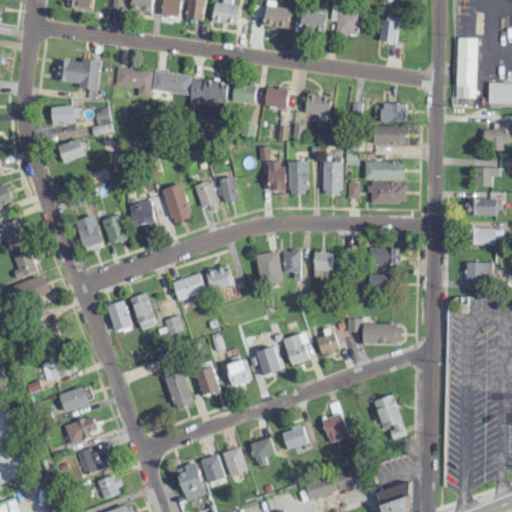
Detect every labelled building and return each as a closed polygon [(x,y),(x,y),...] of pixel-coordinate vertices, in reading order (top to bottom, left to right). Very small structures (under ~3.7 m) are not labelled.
[(90,9),(91,0),(66,0),(66,5),(90,9)] [(120,0),(112,0),(111,8),(119,9),(120,0)] [(151,0),(130,0),(130,9),(151,11),(151,0)] [(179,0),(162,0),(161,14),(178,16),(179,0)] [(203,0),(186,0),(185,17),(202,19),(203,0)] [(221,0),(222,2),(214,1),(211,21),(235,24),(238,4),(231,3),(231,0),(221,0)] [(289,8),(266,4),(263,24),(286,27),(289,8)] [(361,10),(338,7),(335,32),(358,36),(361,10)] [(299,28),(322,32),(325,13),(301,9),(299,28)] [(377,40),(394,43),(399,17),(382,14),(377,40)] [(78,81),(78,87),(96,89),(99,58),(81,57),(81,61),(58,58),(56,79),(78,81)] [(114,84),(137,86),(136,95),(149,96),(151,69),(115,66),(114,84)] [(190,74),(153,70),(151,89),(188,93),(190,74)] [(227,82),(192,75),(187,100),(222,107),(227,82)] [(511,81),(488,81),(488,102),(511,102),(511,81)] [(254,101),(255,84),(233,83),(232,100),(254,101)] [(263,105),(286,107),(287,88),(265,85),(263,105)] [(328,114),(329,94),(305,93),(304,112),(328,114)] [(406,103),(381,102),(380,121),(405,121),(406,103)] [(49,106),(52,124),(74,121),(72,103),(49,106)] [(96,125),(90,126),(92,135),(112,130),(107,106),(93,109),(96,125)] [(483,128),(484,149),(503,149),(503,140),(511,140),(511,121),(493,122),(493,128),(483,128)] [(373,143),(405,143),(405,125),(373,125),(373,143)] [(57,145),(62,162),(86,154),(80,136),(57,145)] [(322,193),(341,194),(342,155),(323,155),(322,193)] [(284,189),(283,160),(266,160),(267,189),(284,189)] [(306,160),(287,160),(287,193),(307,193),(306,160)] [(364,179),(404,179),(404,161),(364,160),(364,179)] [(499,166),(474,167),(474,185),(491,185),(491,175),(499,175),(499,166)] [(237,200),(233,176),(218,178),(222,202),(237,200)] [(202,209),(219,203),(210,179),(193,186),(202,209)] [(358,181),(346,182),(347,198),(358,197),(358,181)] [(369,202),(404,202),(404,181),(369,181),(369,202)] [(191,215),(180,182),(161,188),(172,222),(191,215)] [(0,204),(10,202),(6,185),(0,186),(0,204)] [(465,214),(498,215),(499,198),(466,197),(465,214)] [(156,228),(150,199),(128,203),(134,232),(156,228)] [(103,243),(93,214),(74,220),(84,249),(103,243)] [(103,217),(108,243),(126,239),(120,214),(103,217)] [(0,223),(0,241),(3,240),(7,249),(27,241),(18,217),(0,224),(0,223)] [(502,244),(502,228),(466,227),(465,243),(502,244)] [(397,247),(368,246),(368,263),(397,263),(397,247)] [(300,249),(283,248),(283,271),(293,271),(293,277),(300,277),(300,249)] [(15,277),(36,271),(30,250),(13,255),(17,268),(13,270),(15,277)] [(258,284),(281,282),(278,251),(256,253),(258,284)] [(313,276),(331,276),(332,251),(313,251),(313,276)] [(466,279),(489,279),(488,261),(466,262),(466,279)] [(211,291),(233,283),(226,263),(204,271),(211,291)] [(171,280),(177,299),(204,291),(198,272),(171,280)] [(390,273),(366,272),(365,290),(390,291),(390,273)] [(43,273),(13,285),(20,303),(50,290),(43,273)] [(137,328),(153,325),(147,293),(131,296),(137,328)] [(130,326),(124,300),(107,304),(112,330),(130,326)] [(182,330),(178,314),(163,318),(167,334),(182,330)] [(361,331),(361,318),(346,317),(346,330),(361,331)] [(362,342),(400,343),(401,324),(362,323),(362,342)] [(283,337),(288,363),(308,358),(303,332),(283,337)] [(338,349),(333,332),(315,337),(320,355),(338,349)] [(255,350),(261,374),(279,370),(273,345),(255,350)] [(39,362),(47,381),(73,370),(66,351),(39,362)] [(249,379),(243,358),(225,364),(231,385),(249,379)] [(200,394),(217,391),(213,366),(195,370),(200,394)] [(191,403),(183,368),(164,373),(173,407),(191,403)] [(64,411),(87,403),(81,385),(58,394),(64,411)] [(373,399),(382,428),(388,427),(391,438),(405,434),(392,393),(373,399)] [(0,397),(0,482),(27,473),(1,398),(0,397)] [(329,442),(349,434),(340,412),(320,420),(329,442)] [(91,435),(89,430),(97,427),(92,414),(63,424),(70,443),(91,435)] [(286,448),(308,442),(302,424),(281,430),(286,448)] [(249,443),(257,466),(266,462),(264,457),(275,453),(269,436),(249,443)] [(91,451),(90,446),(77,451),(85,474),(111,465),(104,447),(91,451)] [(247,469),(240,446),(222,451),(229,475),(247,469)] [(224,477),(217,453),(200,458),(207,482),(224,477)] [(186,499),(205,493),(194,461),(175,468),(186,499)] [(308,498),(352,484),(347,469),(303,483),(308,498)] [(97,480),(102,497),(122,491),(116,474),(97,480)] [(411,511),(404,482),(376,490),(381,511),(411,511)] [(133,511),(130,502),(102,511),(133,511)]
